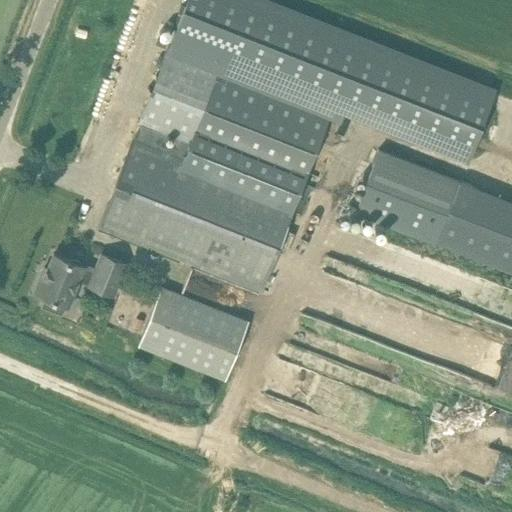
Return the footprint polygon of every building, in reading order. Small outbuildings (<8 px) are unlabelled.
[(264,0),(187,0),(98,227),(260,290),(329,114),(335,116),(339,107),(467,157),(494,90),(264,0)] [(378,149),(354,212),(434,244),(435,242),(459,181),(378,149)] [(511,201),(459,181),(435,242),(511,272),(511,201)] [(73,259),(70,261),(53,254),(48,268),(44,267),(34,293),(45,297),(41,306),(61,314),(66,306),(67,306),(77,281),(113,295),(125,264),(101,254),(94,271),(83,266),(81,265),(80,262),(73,259)] [(138,345),(225,379),(248,320),(162,285),(138,345)]
